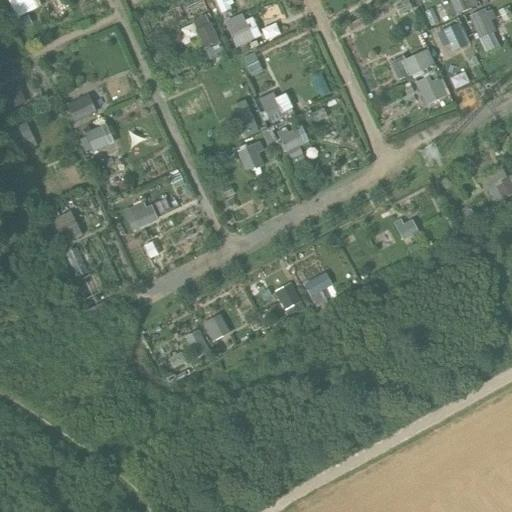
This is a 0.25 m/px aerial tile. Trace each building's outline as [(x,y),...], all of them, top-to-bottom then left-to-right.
[(9,0),(16,17),(42,7),(39,0),(9,0)] [(449,0),(455,13),(478,4),(476,0),(449,0)] [(486,50),(503,43),(488,8),(470,15),(486,50)] [(248,11),(226,21),(236,46),(259,37),(248,11)] [(444,52),(467,44),(460,23),(436,31),(444,52)] [(430,47),(392,61),(399,80),(437,66),(430,47)] [(439,69),(415,77),(424,104),(448,96),(439,69)] [(19,83),(0,89),(0,94),(3,103),(9,101),(11,106),(25,101),(19,83)] [(293,111),(285,91),(261,100),(268,120),(293,111)] [(67,105),(75,122),(97,112),(90,95),(67,105)] [(244,131),(257,125),(251,113),(238,120),(244,131)] [(277,126),(283,150),(309,144),(303,120),(277,126)] [(88,130),(92,149),(114,144),(109,125),(88,130)] [(238,150),(247,171),(268,161),(258,141),(238,150)] [(132,230),(158,220),(150,198),(124,208),(132,230)] [(99,199),(54,218),(63,240),(109,221),(99,199)] [(82,240),(61,248),(73,281),(94,273),(82,240)] [(327,274),(306,283),(315,303),(336,294),(327,274)] [(291,281),(273,292),(286,312),(304,301),(291,281)] [(222,314),(204,322),(213,341),(231,333),(222,314)] [(200,330),(186,336),(197,359),(211,352),(200,330)]
